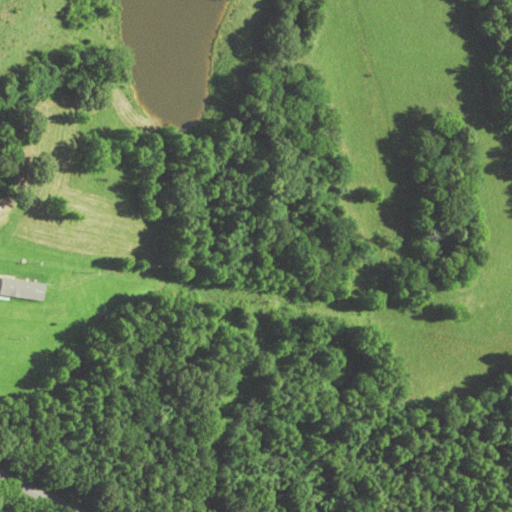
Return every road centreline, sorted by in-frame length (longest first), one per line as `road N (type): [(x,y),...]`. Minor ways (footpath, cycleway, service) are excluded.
road 1 (residential): [(0,447),(148,511),(511,500)]
road 2 (residential): [(148,511),(157,442),(210,348),(217,317)]
